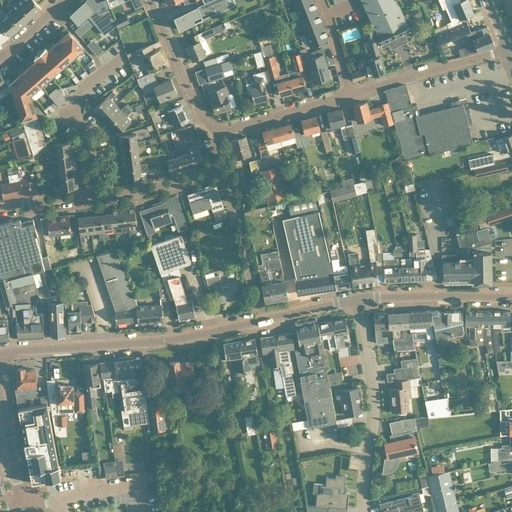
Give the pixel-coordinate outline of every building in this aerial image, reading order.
[(17,0),(15,2),(30,18),(41,8),(34,0),(17,0)] [(94,0),(86,0),(69,14),(78,24),(88,16),(104,35),(116,26),(110,9),(99,13),(96,9),(99,6),(94,0)] [(106,0),(108,4),(115,0),(131,0),(136,10),(143,6),(140,0),(106,0)] [(201,0),(204,4),(174,17),(179,30),(195,23),(193,19),(215,10),(216,14),(227,9),(229,8),(229,7),(225,0),(201,0)] [(317,12),(316,7),(316,6),(315,7),(314,4),(315,3),(314,3),(312,0),(305,0),(293,5),(299,19),(317,12)] [(361,0),(376,31),(380,40),(408,27),(404,18),(395,0),(361,0)] [(436,0),(440,7),(447,4),(449,7),(447,7),(449,14),(470,6),(467,0),(436,0)] [(12,9),(7,14),(20,28),(30,18),(15,2),(10,6),(12,9)] [(440,45),(447,43),(455,39),(466,34),(476,30),(476,29),(470,32),(467,24),(463,25),(460,18),(473,13),(470,6),(449,14),(448,14),(452,22),(447,23),(450,30),(436,36),(440,45)] [(411,9),(410,13),(411,16),(415,18),(422,15),(423,12),(421,8),(418,7),(411,9)] [(323,26),(320,20),(321,20),(321,19),(320,19),(319,17),(320,16),(319,16),(317,12),(299,19),(304,33),(323,26)] [(0,25),(1,26),(9,36),(10,36),(11,35),(20,28),(7,14),(2,18),(0,16),(0,25)] [(114,19),(118,27),(130,23),(127,14),(114,19)] [(269,14),(246,23),(252,40),(275,31),(269,14)] [(194,43),(186,47),(192,60),(205,55),(210,53),(204,39),(215,34),(223,30),(221,24),(191,36),(194,43)] [(0,44),(9,36),(1,26),(0,26),(0,44)] [(328,40),(326,35),(327,35),(327,34),(326,35),(325,32),(326,31),(325,31),(323,26),(304,33),(310,47),(328,40)] [(466,34),(469,42),(473,40),(475,44),(458,49),(460,57),(478,52),(493,46),(494,43),(490,33),(489,33),(487,27),(477,31),(476,30),(466,34)] [(290,28),(276,32),(278,36),(291,32),(290,28)] [(371,64),(365,66),(365,67),(368,77),(385,72),(382,62),(376,41),(378,41),(375,30),(366,32),(367,35),(371,50),(366,51),(368,59),(369,59),(371,64)] [(17,78),(11,83),(14,87),(13,89),(22,119),(27,135),(33,153),(33,155),(44,146),(46,144),(38,120),(47,117),(37,106),(34,107),(31,99),(34,99),(30,94),(78,52),(83,48),(69,31),(68,32),(48,50),(46,48),(42,51),(40,50),(38,51),(38,52),(38,54),(34,57),(37,60),(17,77),(17,78)] [(96,38),(88,43),(98,56),(105,51),(96,38)] [(252,51),(249,43),(223,51),(225,60),(252,51)] [(264,55),(274,53),(271,43),(262,46),(264,55)] [(154,52),(151,44),(135,51),(140,64),(146,61),(149,68),(147,69),(149,73),(153,72),(162,68),(160,63),(165,62),(160,49),(154,52)] [(255,52),(256,66),(264,65),(263,51),(255,52)] [(287,73),(293,92),(306,88),(301,70),(305,69),(300,53),(290,56),(295,71),(287,73)] [(306,59),(313,83),(330,78),(323,55),(306,59)] [(229,61),(206,68),(210,81),(225,76),(223,71),(232,68),(229,61)] [(95,64),(88,69),(91,72),(97,69),(95,64)] [(293,92),(287,73),(286,69),(278,71),(279,74),(274,75),(280,95),(293,92)] [(364,70),(351,74),(353,81),(366,77),(364,70)] [(249,95),(252,94),(254,103),(268,99),(264,83),(267,83),(264,71),(253,74),(255,82),(246,84),(249,95)] [(149,73),(137,79),(140,86),(141,86),(145,94),(157,89),(161,99),(160,100),(177,93),(171,80),(158,85),(153,72),(149,73)] [(0,73),(0,91),(5,98),(8,101),(10,100),(7,96),(9,94),(4,87),(7,85),(0,73)] [(385,90),(386,93),(404,160),(472,143),(467,123),(465,115),(462,104),(434,112),(434,111),(419,115),(418,111),(417,105),(412,106),(406,85),(385,90)] [(225,86),(218,89),(209,92),(211,99),(211,100),(215,113),(231,108),(236,106),(234,98),(230,99),(228,93),(227,94),(225,86)] [(62,91),(52,99),(54,101),(58,105),(58,106),(61,104),(65,103),(63,95),(62,91)] [(113,91),(95,108),(102,116),(116,104),(111,99),(116,94),(113,91)] [(353,106),(356,115),(358,122),(371,118),(381,115),(384,125),(393,123),(387,103),(378,105),(379,107),(369,110),(366,102),(353,106)] [(142,103),(137,105),(140,112),(145,110),(142,103)] [(116,104),(102,116),(110,125),(128,108),(125,105),(120,110),(116,104)] [(50,105),(44,110),(49,116),(55,110),(50,105)] [(182,105),(173,109),(167,111),(165,106),(150,113),(154,124),(163,120),(164,122),(171,119),(174,126),(188,120),(182,105)] [(128,108),(110,125),(118,134),(131,121),(126,116),(131,111),(129,109),(128,108)] [(324,122),(326,130),(327,131),(340,127),(340,125),(346,123),(342,109),(327,113),(329,120),(324,122)] [(301,136),(304,146),(314,143),(311,132),(320,129),(316,116),(301,120),(305,133),(301,134),(301,136)] [(17,118),(12,121),(16,126),(20,123),(17,118)] [(290,123),(276,127),(280,140),(294,136),(290,123)] [(352,124),(345,126),(351,152),(358,150),(352,124)] [(186,143),(199,140),(196,127),(182,131),(186,143)] [(256,137),(260,152),(262,159),(270,157),(266,143),(280,140),(276,127),(262,131),(263,135),(256,137)] [(326,130),(320,132),(326,152),(332,150),(327,131),(326,130)] [(9,131),(3,134),(6,140),(12,137),(9,131)] [(511,133),(496,139),(499,150),(507,147),(510,154),(511,153),(511,133)] [(118,136),(120,148),(144,145),(144,141),(137,142),(136,134),(118,136)] [(27,135),(13,140),(18,157),(33,153),(27,135)] [(236,158),(246,156),(250,154),(245,136),(231,140),(236,158)] [(295,138),(297,148),(304,146),(301,136),(295,138)] [(50,152),(50,156),(75,153),(73,142),(56,144),(56,152),(50,152)] [(187,149),(188,153),(189,153),(193,166),(204,163),(201,152),(205,151),(203,144),(193,147),(187,149)] [(144,145),(120,148),(121,159),(139,157),(138,150),(145,149),(144,145)] [(180,149),(176,150),(183,174),(194,170),(193,166),(189,153),(188,153),(182,155),(180,149)] [(167,160),(169,168),(172,177),(183,174),(176,150),(172,151),(174,158),(167,160)] [(75,153),(50,156),(51,161),(58,160),(58,167),(76,165),(75,153)] [(492,154),(468,159),(471,169),(474,168),(494,164),(492,154)] [(400,156),(392,162),(397,168),(405,162),(400,156)] [(139,157),(121,159),(123,171),(147,168),(147,163),(140,164),(139,157)] [(270,157),(262,159),(265,170),(267,169),(278,167),(277,162),(272,163),(270,157)] [(256,160),(249,162),(252,173),(259,171),(256,160)] [(494,164),(474,168),(476,176),(507,169),(506,161),(494,164)] [(53,175),(53,179),(78,176),(76,165),(58,167),(59,174),(53,175)] [(265,170),(264,170),(260,171),(268,204),(278,202),(286,200),(278,167),(267,169),(265,170)] [(147,168),(123,171),(124,182),(142,180),(141,172),(148,172),(147,168)] [(359,176),(360,181),(368,180),(366,171),(359,172),(360,175),(359,176)] [(18,173),(13,174),(18,197),(32,194),(31,189),(29,179),(19,181),(18,173)] [(0,184),(1,185),(2,195),(3,200),(18,197),(13,174),(9,175),(10,183),(0,184)] [(78,176),(53,179),(54,183),(60,183),(61,190),(79,188),(78,176)] [(373,187),(374,190),(381,188),(379,180),(372,181),(372,182),(368,182),(369,188),(373,187)] [(354,183),(343,186),(329,189),(331,199),(332,199),(333,201),(366,191),(364,181),(354,183)] [(205,189),(187,194),(189,201),(193,213),(211,207),(213,212),(218,210),(221,219),(227,217),(215,183),(204,187),(205,189)] [(329,189),(322,192),(318,193),(317,193),(319,203),(331,199),(329,189)] [(188,228),(182,212),(181,212),(180,210),(181,209),(179,201),(178,201),(177,198),(173,200),(172,196),(163,199),(163,200),(164,200),(165,202),(147,208),(147,209),(149,214),(141,217),(147,234),(156,231),(154,228),(172,222),(170,216),(173,215),(178,231),(188,228)] [(315,196),(287,202),(290,215),(318,209),(315,196)] [(134,206),(123,208),(126,232),(130,232),(129,225),(137,224),(136,216),(134,206)] [(249,211),(245,212),(247,220),(269,215),(267,206),(249,210),(249,211)] [(511,206),(477,218),(481,228),(511,217),(511,206)] [(123,208),(112,209),(114,231),(115,231),(114,227),(121,226),(122,233),(126,232),(123,208)] [(112,213),(101,215),(104,239),(108,239),(107,232),(114,231),(112,209),(111,209),(112,213)] [(300,215),(283,219),(299,292),(317,288),(324,286),(325,291),(336,289),(332,263),(331,259),(329,260),(318,211),(300,215)] [(69,215),(58,216),(60,234),(77,232),(76,226),(75,216),(69,216),(69,215)] [(101,215),(89,216),(92,234),(99,233),(100,240),(104,239),(101,215)] [(442,261),(443,261),(443,284),(492,282),(491,241),(491,242),(489,236),(478,239),(476,230),(465,233),(465,234),(462,235),(457,215),(446,218),(448,225),(453,225),(459,247),(456,248),(456,254),(442,254),(442,261)] [(42,229),(43,236),(60,234),(58,216),(47,217),(48,228),(42,229)] [(78,217),(79,227),(81,242),(85,241),(84,235),(92,234),(89,216),(78,217)] [(0,225),(0,278),(8,276),(10,285),(20,282),(19,273),(32,270),(29,262),(41,259),(41,258),(39,251),(35,236),(38,235),(36,229),(33,219),(21,222),(20,221),(18,219),(13,221),(13,220),(12,219),(11,219),(10,219),(9,220),(8,221),(8,222),(3,224),(0,225)] [(464,228),(466,232),(476,229),(474,224),(464,228)] [(417,233),(407,234),(407,242),(409,242),(409,250),(417,249),(417,233)] [(181,234),(151,244),(163,279),(170,300),(174,299),(176,304),(177,310),(179,319),(195,316),(192,300),(188,301),(184,291),(179,275),(178,276),(176,268),(191,263),(181,234)] [(378,243),(372,244),(375,262),(376,265),(384,264),(383,261),(383,252),(380,251),(380,244),(378,243)] [(384,264),(385,282),(399,281),(398,266),(399,266),(398,258),(396,258),(394,258),(393,257),(402,256),(402,248),(392,248),(393,252),(383,252),(383,261),(384,264)] [(115,311),(115,313),(116,323),(137,321),(138,324),(136,307),(138,307),(135,300),(118,249),(97,255),(116,311),(115,311)] [(411,255),(411,258),(412,261),(413,281),(437,279),(434,268),(426,268),(425,249),(417,249),(409,250),(409,255),(411,255)] [(348,254),(353,287),(379,283),(376,265),(375,262),(359,264),(357,253),(348,254)] [(41,259),(29,262),(32,270),(33,272),(38,291),(41,301),(48,301),(47,295),(49,295),(42,270),(51,268),(48,256),(41,258),(41,259)] [(262,271),(259,272),(259,273),(265,302),(277,299),(288,297),(281,266),(279,258),(267,261),(268,269),(267,270),(266,270),(262,270),(262,271)] [(338,258),(331,259),(332,263),(336,289),(350,287),(347,265),(339,266),(338,258)] [(399,266),(398,266),(399,281),(413,281),(412,261),(411,258),(406,258),(406,266),(399,266)] [(32,270),(19,273),(20,282),(23,307),(26,307),(26,304),(28,304),(29,304),(31,337),(44,336),(42,312),(36,313),(36,305),(31,305),(31,301),(30,293),(38,291),(33,272),(32,270)] [(206,278),(210,294),(216,292),(219,303),(241,297),(236,280),(222,284),(220,275),(216,276),(206,278)] [(8,276),(0,278),(0,286),(4,300),(6,308),(9,313),(10,314),(16,314),(17,338),(31,337),(29,304),(28,304),(26,304),(26,307),(23,307),(20,282),(10,285),(8,276)] [(163,279),(158,280),(160,301),(170,300),(163,279)] [(74,329),(75,329),(75,330),(76,330),(77,330),(78,330),(79,329),(80,329),(80,328),(81,328),(81,320),(88,320),(95,320),(95,315),(91,303),(87,303),(87,300),(72,301),(71,292),(65,293),(66,312),(68,312),(69,328),(72,327),(73,329),(74,329)] [(62,295),(49,295),(47,295),(48,301),(50,335),(51,335),(51,336),(65,335),(63,300),(62,301),(62,295)] [(0,339),(10,338),(7,313),(9,313),(6,308),(4,300),(1,300),(1,297),(0,297),(0,339)] [(159,297),(135,300),(138,307),(136,307),(138,324),(163,321),(162,305),(160,305),(159,297)] [(431,310),(408,312),(409,333),(412,333),(426,332),(427,340),(436,339),(435,336),(434,325),(431,310)] [(431,310),(434,325),(435,336),(452,333),(452,336),(464,334),(462,322),(462,314),(460,314),(460,311),(440,311),(438,311),(437,310),(437,311),(431,312),(431,310)] [(474,311),(465,311),(465,326),(469,326),(469,339),(470,346),(476,345),(474,338),(474,311)] [(483,311),(474,311),(474,338),(476,345),(483,344),(484,341),(484,327),(483,327),(483,311)] [(492,311),(483,311),(483,327),(484,327),(484,341),(483,344),(486,344),(488,354),(494,353),(492,338),(492,311)] [(501,311),(492,311),(492,338),(494,353),(500,351),(498,339),(498,334),(501,331),(501,311)] [(501,311),(501,331),(510,331),(510,311),(501,311)] [(408,312),(387,313),(388,328),(392,328),(393,342),(394,350),(414,348),(412,333),(409,333),(408,312)] [(387,313),(374,314),(376,343),(388,342),(387,336),(381,337),(381,328),(388,328),(387,313)] [(345,318),(331,321),(336,348),(340,347),(345,345),(342,334),(348,333),(345,318)] [(331,321),(317,323),(320,338),(327,337),(329,349),(336,348),(331,321)] [(296,328),(298,337),(299,345),(301,345),(302,348),(295,350),(301,381),(300,381),(304,400),(331,395),(329,386),(328,381),(327,374),(326,370),(321,347),(320,341),(321,341),(320,338),(317,323),(296,328)] [(292,333),(276,335),(282,375),(284,387),(287,399),(297,397),(292,373),(289,349),(294,348),(293,343),(292,333)] [(276,335),(260,337),(262,347),(262,353),(267,352),(268,359),(272,359),(273,365),(276,388),(284,387),(282,375),(276,335)] [(255,338),(239,341),(244,371),(247,385),(248,385),(254,384),(253,375),(252,375),(251,370),(252,369),(251,365),(259,364),(255,338)] [(239,341),(223,343),(226,358),(235,357),(236,361),(235,361),(237,372),(244,371),(239,341)] [(134,358),(114,361),(118,391),(119,391),(124,426),(132,425),(147,423),(149,422),(145,391),(143,379),(140,353),(139,353),(142,370),(136,371),(134,358)] [(387,382),(395,381),(420,377),(418,365),(416,358),(401,360),(402,367),(394,368),(394,373),(386,373),(387,382)] [(511,360),(511,361),(496,361),(498,372),(505,372),(505,365),(506,365),(506,364),(505,364),(505,361),(511,361),(511,360)] [(100,363),(101,373),(102,378),(103,377),(105,391),(111,390),(111,392),(118,391),(114,361),(100,363)] [(169,362),(171,372),(172,382),(173,382),(174,392),(181,391),(180,383),(186,383),(185,380),(194,379),(191,361),(179,363),(179,361),(169,362)] [(84,365),(89,405),(90,407),(95,406),(92,388),(100,386),(97,363),(84,365)] [(13,371),(13,379),(18,405),(26,404),(25,398),(37,398),(35,369),(25,370),(25,368),(17,369),(17,370),(13,371)] [(238,387),(242,410),(252,408),(247,385),(244,371),(237,372),(236,372),(239,387),(238,387)] [(420,377),(395,381),(396,388),(389,389),(390,399),(392,399),(394,412),(409,410),(407,388),(410,388),(410,386),(422,384),(421,377),(420,377)] [(48,389),(56,388),(56,378),(47,379),(48,389)] [(149,378),(143,379),(145,391),(151,390),(151,386),(162,385),(160,378),(150,379),(149,378)] [(84,390),(73,391),(73,385),(65,385),(65,384),(56,385),(57,392),(56,392),(47,392),(48,396),(50,403),(50,404),(54,426),(57,426),(68,426),(68,416),(66,416),(65,409),(74,409),(74,411),(85,411),(84,390)] [(489,400),(484,401),(485,410),(495,409),(492,385),(487,386),(489,400)] [(358,387),(342,390),(343,400),(342,401),(345,415),(362,412),(359,397),(360,396),(358,387)] [(109,398),(110,408),(116,408),(115,398),(118,397),(117,393),(112,393),(112,397),(109,398)] [(331,395),(304,400),(309,428),(336,423),(331,395)] [(48,396),(41,397),(41,404),(47,403),(50,403),(48,396)] [(425,401),(428,419),(450,415),(446,397),(444,397),(425,401)] [(41,404),(18,409),(24,442),(26,454),(32,483),(46,480),(61,478),(58,465),(47,403),(41,404)] [(162,404),(149,405),(153,431),(165,429),(162,404)] [(253,415),(244,417),(247,429),(256,427),(253,415)] [(336,423),(337,428),(338,428),(338,427),(353,425),(352,417),(336,420),(336,423)] [(414,418),(401,419),(401,421),(400,421),(401,433),(412,431),(416,430),(415,425),(414,418)] [(303,422),(292,424),(293,430),(304,429),(303,422)] [(347,427),(340,428),(342,441),(350,440),(347,427)] [(385,454),(386,458),(384,459),(382,470),(387,469),(392,467),(394,464),(395,461),(395,455),(417,450),(412,431),(401,433),(396,434),(396,433),(392,434),(392,435),(390,435),(391,440),(391,441),(385,443),(386,449),(384,449),(385,454)] [(498,459),(494,460),(494,461),(511,457),(511,434),(510,434),(511,444),(502,444),(502,447),(497,447),(498,459)] [(511,457),(494,461),(496,471),(511,468),(511,457)] [(442,464),(431,467),(431,469),(433,475),(444,473),(442,464)] [(117,476),(115,465),(104,467),(105,478),(106,478),(117,476)] [(444,473),(433,475),(427,477),(430,485),(436,507),(455,501),(447,472),(444,473)] [(335,478),(326,477),(325,485),(320,485),(319,493),(317,493),(315,506),(306,505),(307,511),(315,511),(316,506),(330,508),(330,507),(347,508),(349,492),(345,492),(346,475),(335,474),(335,478)] [(428,477),(427,474),(419,475),(422,487),(430,485),(427,477),(428,477)] [(416,511),(417,511),(416,511),(423,511),(419,492),(412,494),(412,496),(379,504),(381,511),(384,510),(384,511),(416,511)] [(458,511),(455,501),(436,507),(435,507),(436,511),(458,511)]
